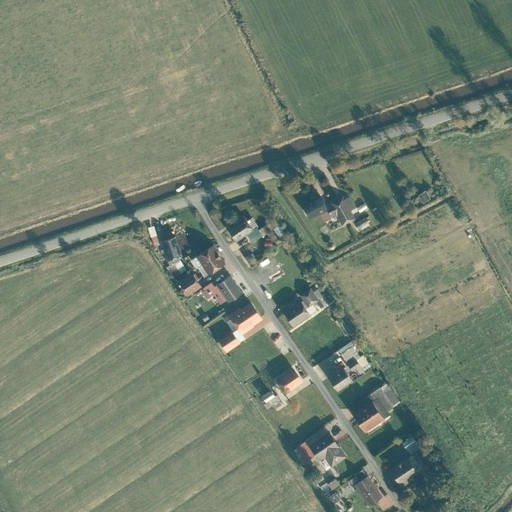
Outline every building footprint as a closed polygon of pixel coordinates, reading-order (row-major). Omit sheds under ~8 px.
[(425,188),(417,194),(424,203),(431,197),(425,188)] [(348,191),(326,203),(329,209),(334,219),(340,216),(345,226),(356,220),(352,210),(357,208),(348,191)] [(414,207),(422,204),(419,195),(411,198),(414,207)] [(323,198),(305,207),(311,218),(329,209),(326,203),(323,198)] [(354,222),(359,231),(370,225),(365,216),(354,222)] [(248,217),(229,229),(238,242),(256,230),(248,217)] [(155,224),(148,226),(153,245),(160,243),(155,224)] [(177,237),(164,242),(170,260),(184,255),(177,237)] [(216,245),(199,256),(211,275),(227,264),(216,245)] [(272,253),(254,263),(263,279),(281,269),(272,253)] [(195,274),(181,283),(190,297),(204,287),(195,274)] [(233,276),(220,285),(230,300),(231,301),(244,293),(233,276)] [(230,300),(220,285),(216,287),(213,283),(202,291),(208,300),(216,294),(223,305),(230,300)] [(321,301),(312,289),(302,296),(305,300),(310,308),(321,301)] [(305,300),(286,313),(295,326),(314,313),(310,308),(305,300)] [(265,319),(254,302),(243,309),(242,307),(232,314),(244,333),(255,326),(255,325),(265,319)] [(241,343),(233,332),(221,340),(229,351),(241,343)] [(360,356),(353,346),(342,354),(350,365),(358,359),(357,358),(360,356)] [(355,382),(345,368),(330,378),(340,392),(355,382)] [(305,382),(295,369),(279,380),(288,393),(305,382)] [(274,389),(264,397),(268,403),(278,396),(274,389)] [(352,408),(357,415),(377,402),(372,395),(352,408)] [(377,402),(357,415),(368,432),(388,419),(377,402)] [(349,457),(332,430),(310,444),(321,461),(328,456),(334,466),(349,457)] [(420,473),(410,458),(393,470),(403,485),(420,473)] [(332,488),(340,482),(336,476),(328,482),(332,488)] [(384,497),(370,476),(357,485),(371,506),(384,497)]
